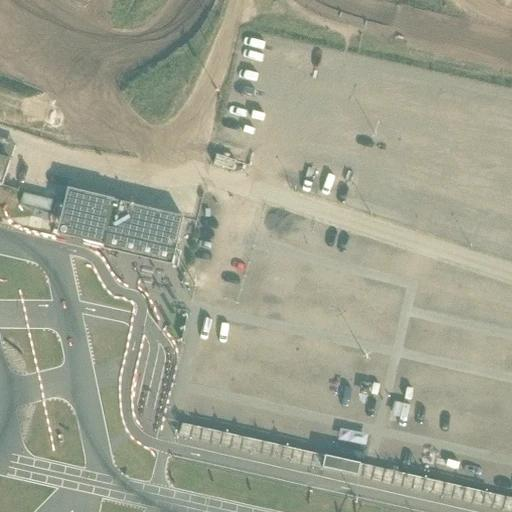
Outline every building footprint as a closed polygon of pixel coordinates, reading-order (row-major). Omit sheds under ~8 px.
[(242,77),(251,79),(257,57),(236,52),(223,104),(243,109),(247,95),(238,92),(242,77)] [(354,71),(356,60),(321,52),(315,77),(342,83),(345,70),(354,71)] [(319,117),(317,102),(302,104),(303,119),(319,117)] [(224,121),(223,123),(228,124),(222,140),(244,147),(250,130),(224,121)] [(0,187),(1,188),(2,186),(10,163),(15,147),(15,146),(0,141),(0,187)] [(105,237),(131,243),(138,209),(113,203),(112,205),(68,194),(69,192),(67,192),(59,225),(105,236),(105,237)] [(138,209),(131,243),(174,253),(171,264),(172,265),(183,220),(138,209)] [(273,314),(299,322),(306,295),(280,288),(273,314)] [(189,371),(204,376),(215,345),(200,340),(189,371)] [(227,340),(226,349),(253,353),(254,344),(227,340)] [(175,445),(276,464),(280,445),(178,426),(175,445)] [(456,488),(452,502),(484,511),(488,497),(456,488)]
